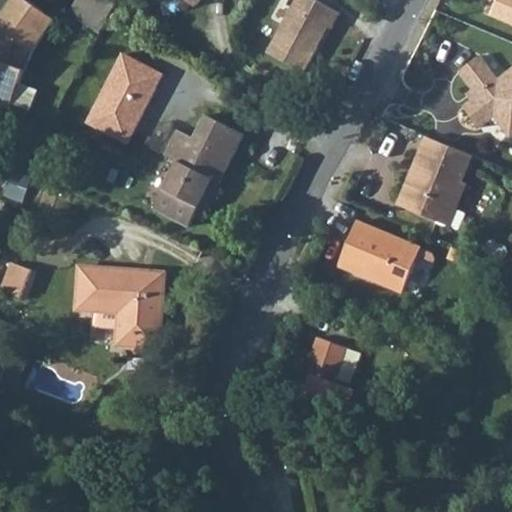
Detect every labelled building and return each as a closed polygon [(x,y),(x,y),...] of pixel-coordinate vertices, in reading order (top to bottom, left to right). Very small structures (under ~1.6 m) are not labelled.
[(56,24),(30,4),(24,0),(17,0),(0,22),(0,99),(3,101),(10,86),(18,89),(34,54),(56,24)] [(117,8),(103,0),(79,0),(76,6),(108,24),(117,8)] [(308,0),(300,0),(262,52),(296,77),(326,36),(329,37),(340,23),(308,0)] [(511,0),(497,0),(490,18),(511,27),(511,0)] [(76,6),(70,18),(102,36),(108,24),(76,6)] [(476,55),(454,71),(467,89),(471,94),(465,99),(458,103),(474,124),(488,113),(505,135),(511,129),(511,65),(494,79),(476,55)] [(131,146),(170,79),(131,57),(92,124),(131,146)] [(3,101),(0,99),(0,109),(26,120),(36,97),(18,89),(10,86),(3,101)] [(471,94),(467,89),(461,93),(465,99),(471,94)] [(172,157),(183,164),(159,208),(192,227),(203,207),(217,182),(223,186),(250,137),(213,118),(200,140),(185,131),(172,157)] [(470,153),(425,134),(411,166),(414,167),(411,174),(408,173),(396,201),(436,218),(442,203),(452,207),(464,181),(459,179),(470,153)] [(223,186),(217,182),(203,207),(209,211),(223,186)] [(453,224),(463,229),(483,187),(473,182),(453,224)] [(442,203),(436,218),(446,222),(452,207),(442,203)] [(419,247),(355,219),(336,264),(400,291),(419,247)] [(32,267),(14,261),(4,287),(21,293),(32,267)] [(165,278),(79,271),(75,323),(117,326),(115,361),(158,364),(165,278)] [(350,349),(320,338),(307,373),(314,376),(336,384),(338,381),(349,352),(350,349)] [(338,381),(347,385),(359,355),(349,352),(338,381)] [(336,384),(314,376),(306,396),(345,411),(352,390),(336,384)]
